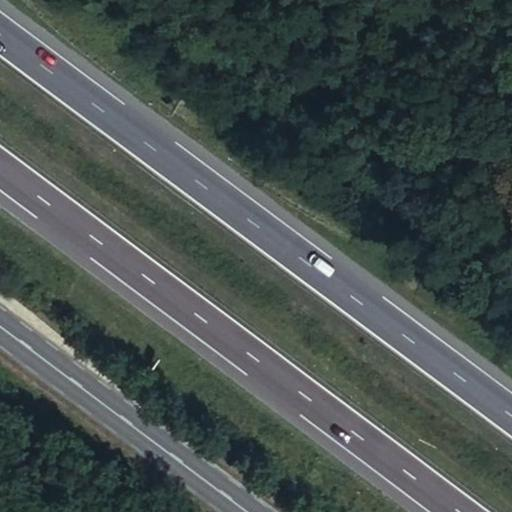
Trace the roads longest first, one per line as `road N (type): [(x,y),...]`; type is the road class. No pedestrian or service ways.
road 1 (motorway): [(511,418),(0,35)]
road 2 (motorway): [(0,171),(452,511)]
road 3 (secondary): [(0,327),(246,511)]
